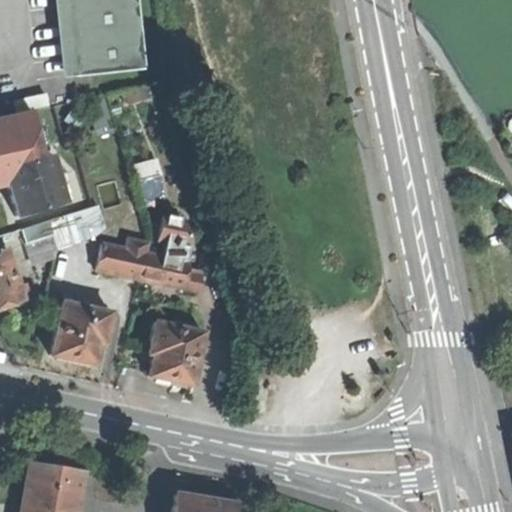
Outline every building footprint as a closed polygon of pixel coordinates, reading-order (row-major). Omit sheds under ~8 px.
[(66,0),(75,77),(136,70),(128,0),(66,0)] [(15,105),(18,115),(50,108),(47,98),(15,105)] [(19,117),(22,133),(53,126),(50,110),(19,117)] [(8,193),(15,217),(62,203),(48,156),(1,169),(8,193)] [(96,207),(61,218),(68,240),(103,228),(96,207)] [(163,243),(160,257),(184,262),(187,248),(190,248),(183,221),(178,220),(178,219),(165,216),(165,218),(161,217),(156,241),(163,243)] [(61,218),(47,222),(51,236),(55,250),(70,245),(68,240),(61,218)] [(19,231),(24,245),(51,236),(47,222),(19,231)] [(125,240),(123,250),(143,254),(145,244),(125,240)] [(94,272),(138,281),(143,254),(123,250),(100,245),(94,272)] [(5,249),(0,250),(0,308),(22,302),(5,249)] [(160,257),(143,254),(138,281),(182,290),(184,278),(187,263),(184,262),(160,257)] [(110,313),(61,303),(49,356),(53,357),(69,360),(78,362),(93,366),(97,345),(102,346),(110,313)] [(202,333),(153,323),(146,356),(151,357),(146,377),(161,380),(170,382),(170,385),(184,389),(185,386),(190,387),(202,333)] [(54,471),(27,466),(19,511),(73,511),(80,475),(54,471)] [(173,497),(170,511),(236,511),(237,507),(206,502),(173,497)]
